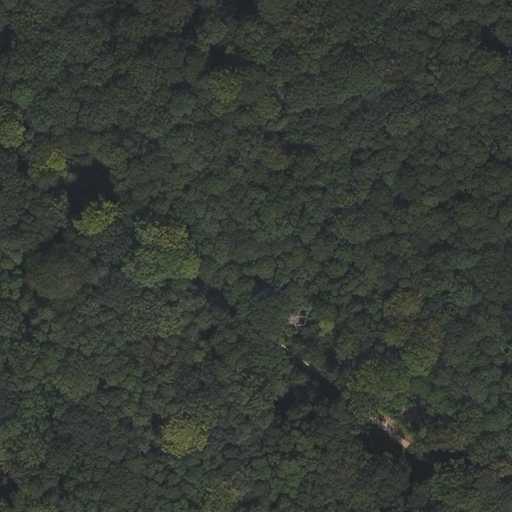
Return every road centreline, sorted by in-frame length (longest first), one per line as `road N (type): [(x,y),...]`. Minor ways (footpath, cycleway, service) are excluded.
road 1 (track): [(0,134),(497,511)]
road 2 (track): [(329,220),(511,475)]
road 3 (track): [(175,0),(329,220)]
